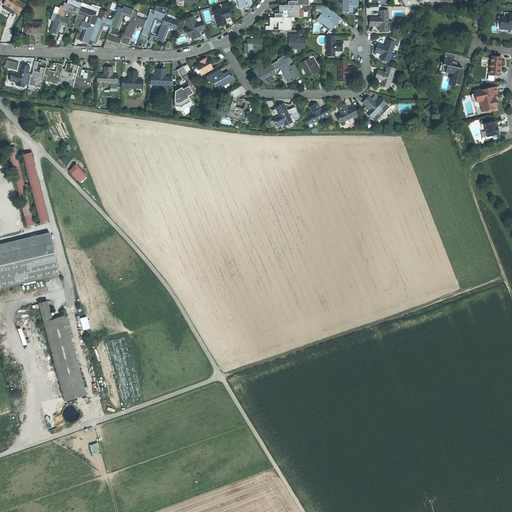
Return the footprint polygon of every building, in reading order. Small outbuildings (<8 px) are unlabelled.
[(25,4),(18,0),(7,0),(5,5),(11,9),(18,14),(25,4)] [(342,0),(343,12),(347,12),(347,14),(348,14),(350,14),(352,14),(352,8),(354,8),(354,7),(358,7),(358,1),(352,1),(352,0),(342,0)] [(82,2),(81,5),(97,11),(99,12),(100,9),(82,2)] [(53,13),(64,17),(66,11),(74,14),(77,15),(78,12),(80,8),(69,4),(66,3),(65,7),(60,5),(59,8),(55,6),(53,13)] [(91,24),(94,25),(97,17),(98,16),(95,15),(97,11),(81,5),(80,8),(78,12),(82,13),(90,16),(88,22),(91,24)] [(318,11),(321,13),(323,12),(326,7),(325,5),(315,6),(315,11),(318,11)] [(113,20),(111,26),(118,28),(123,14),(131,17),(132,13),(134,9),(123,6),(122,8),(118,6),(116,11),(113,20)] [(288,6),(279,6),(279,8),(279,11),(282,11),(288,11),(288,18),(291,18),(300,18),(300,17),(303,17),(303,11),(300,11),(300,6),(288,6)] [(144,27),(141,33),(145,35),(148,36),(155,18),(163,21),(164,19),(164,17),(167,8),(157,7),(155,10),(151,9),(146,20),(144,27)] [(232,16),(230,8),(224,9),(222,10),(221,7),(214,10),(219,26),(223,25),(225,24),(224,22),(225,21),(224,18),(232,16)] [(337,15),(328,8),(324,13),(323,12),(321,13),(317,19),(332,30),(334,27),(335,28),(336,28),(336,27),(336,26),(337,25),(338,23),(333,20),(337,15)] [(98,16),(97,17),(102,19),(103,16),(106,18),(108,15),(104,13),(105,11),(100,9),(99,12),(98,16)] [(379,32),(387,32),(387,21),(387,10),(380,10),(380,18),(372,18),(372,26),(376,26),(379,26),(379,32)] [(64,17),(53,13),(50,19),(54,21),(50,32),(53,33),(57,35),(61,23),(67,25),(69,19),(64,17)] [(500,23),(500,29),(511,30),(511,13),(509,14),(509,18),(502,18),(501,23),(500,23)] [(333,20),(338,23),(342,18),(337,15),(333,20)] [(94,27),(89,39),(93,40),(96,41),(103,24),(110,27),(111,26),(113,20),(106,18),(103,16),(102,19),(97,17),(94,25),(94,27)] [(131,17),(124,36),(130,38),(136,23),(144,27),(146,20),(137,16),(136,18),(131,17)] [(80,19),(76,18),(73,25),(77,26),(79,27),(82,20),(80,19)] [(157,36),(156,40),(159,42),(162,43),(169,26),(176,29),(179,22),(169,18),(168,21),(164,19),(163,21),(157,36)] [(278,30),(291,30),(291,18),(288,18),(283,18),(275,18),(270,18),(270,20),(270,23),(273,23),(278,23),(278,30)] [(82,20),(79,27),(85,29),(81,40),(85,41),(88,42),(89,39),(94,27),(90,25),(91,24),(88,22),(82,20)] [(205,28),(203,21),(195,24),(195,21),(187,23),(192,39),(196,38),(199,38),(198,35),(199,34),(198,31),(205,28)] [(43,23),(25,22),(25,28),(27,28),(26,33),(33,34),(43,34),(43,23)] [(111,41),(119,44),(120,42),(122,37),(108,32),(106,39),(111,41)] [(122,37),(120,42),(124,44),(128,45),(130,38),(124,36),(122,35),(122,37)] [(304,48),(305,39),(299,39),(299,35),(294,35),(294,39),(288,39),(288,43),(288,44),(289,44),(289,48),(304,48)] [(334,36),(326,36),(326,58),(333,58),(333,55),(334,55),(334,51),(342,51),(342,47),(342,43),(334,43),(334,36)] [(389,36),(388,40),(394,42),(394,44),(396,45),(398,40),(389,36)] [(381,60),(387,62),(394,44),(394,42),(388,40),(387,39),(384,46),(377,44),(375,48),(374,51),(382,54),(381,57),(382,57),(381,60)] [(263,40),(248,40),(248,43),(246,43),(246,45),(247,45),(247,49),(252,49),(252,53),(257,53),(257,49),(262,49),(263,40)] [(246,45),(246,43),(244,43),(244,49),(244,53),(252,53),(252,49),(247,49),(247,45),(246,45)] [(455,60),(455,55),(445,53),(444,60),(443,60),(442,60),(441,61),(441,62),(441,63),(441,64),(442,65),(443,65),(445,65),(444,68),(446,68),(445,72),(454,74),(453,78),(452,84),(455,84),(459,85),(462,72),(458,71),(459,68),(456,68),(456,63),(454,62),(455,60)] [(281,67),(282,68),(287,65),(286,65),(292,62),(285,56),(278,61),(279,62),(277,63),(280,68),(281,67)] [(500,66),(500,58),(491,57),(491,62),(489,63),(489,68),(490,70),(491,70),(491,75),(495,75),(499,76),(500,66)] [(199,72),(201,75),(213,69),(210,63),(207,58),(203,60),(204,62),(196,66),(197,68),(199,72)] [(16,70),(19,63),(7,59),(4,67),(16,70)] [(301,63),(308,77),(310,76),(311,75),(312,76),(313,75),(316,73),(314,68),(317,66),(314,62),(311,64),(308,59),(301,63)] [(346,61),(338,61),(339,82),(345,82),(345,80),(346,80),(346,76),(354,76),(354,73),(354,69),(346,69),(346,61)] [(50,68),(46,67),(45,68),(44,74),(47,75),(46,82),(57,85),(58,82),(62,68),(62,65),(59,64),(58,63),(57,67),(55,72),(49,70),(50,68)] [(277,63),(271,66),(271,67),(274,71),(280,68),(277,63)] [(17,82),(16,85),(24,87),(24,84),(27,73),(29,66),(25,65),(21,64),(19,74),(17,82)] [(62,68),(58,82),(73,86),(78,66),(76,65),(73,64),(72,67),(71,73),(64,71),(65,69),(62,68)] [(260,68),(262,71),(265,70),(262,64),(251,70),(253,74),(254,74),(253,72),(260,68)] [(280,69),(287,82),(291,80),(292,82),(293,81),(293,80),(296,79),(300,77),(297,72),(294,67),(291,69),(290,67),(288,65),(287,65),(282,68),(280,69)] [(73,86),(73,88),(88,92),(93,71),(90,71),(89,70),(88,71),(86,79),(80,77),(82,70),(82,67),(78,66),(73,86)] [(387,89),(394,69),(387,66),(384,73),(377,70),(375,74),(374,78),(382,80),(381,84),(382,84),(381,87),(387,89)] [(28,85),(28,86),(40,89),(44,74),(45,68),(43,67),(40,67),(40,70),(38,75),(31,73),(31,74),(28,85)] [(104,75),(97,74),(96,82),(118,83),(118,75),(112,75),(112,67),(108,67),(104,67),(104,75)] [(194,84),(183,67),(180,69),(177,70),(182,79),(183,79),(184,80),(185,80),(188,84),(182,88),(181,86),(175,89),(174,106),(181,107),(190,102),(188,99),(198,93),(194,84)] [(274,71),(271,67),(265,70),(262,71),(257,74),(259,77),(258,77),(259,78),(259,79),(260,78),(262,81),(267,79),(269,82),(271,82),(274,80),(272,77),(275,75),(274,71)] [(150,84),(172,85),(172,77),(165,77),(165,69),(160,69),(157,68),(156,76),(153,76),(153,77),(150,77),(150,84)] [(257,74),(262,71),(260,68),(253,72),(254,74),(256,79),(259,78),(258,77),(259,77),(257,74)] [(86,79),(88,71),(87,71),(87,70),(86,70),(85,70),(82,70),(80,77),(86,79)] [(217,78),(212,81),(212,82),(216,89),(232,81),(230,77),(231,76),(231,75),(230,76),(229,74),(228,72),(223,75),(222,73),(220,70),(214,73),(217,78)] [(129,79),(122,79),(121,87),(142,88),(143,81),(140,81),(140,80),(137,80),(137,72),(133,71),(129,71),(129,79)] [(17,82),(19,74),(11,72),(9,80),(17,82)] [(214,73),(207,77),(210,83),(212,82),(212,81),(217,78),(214,73)] [(496,95),(495,87),(490,88),(487,87),(486,89),(482,90),(482,89),(473,91),(474,95),(475,100),(479,99),(479,102),(481,107),(483,106),(484,111),(490,110),(491,112),(497,110),(496,106),(498,104),(495,103),(495,101),(494,101),(493,98),(492,96),(496,95)] [(238,88),(231,92),(234,99),(236,97),(242,94),(238,88)] [(475,100),(474,95),(471,95),(472,100),(474,103),(479,102),(479,99),(475,100)] [(378,111),(385,103),(387,105),(388,103),(385,100),(384,102),(382,100),(383,100),(382,99),(382,100),(380,98),(375,103),(369,98),(366,101),(363,104),(367,107),(369,109),(367,111),(366,111),(365,113),(371,119),(378,111)] [(244,123),(251,101),(248,100),(245,100),(244,103),(243,108),(236,106),(237,103),(232,101),(227,118),(234,120),(237,121),(244,123)] [(273,119),(276,127),(283,123),(285,126),(300,119),(297,112),(294,107),(286,111),(282,103),(278,105),(275,107),(280,116),(273,119)] [(330,114),(326,107),(319,110),(316,103),(312,105),(309,107),(312,114),(310,115),(310,116),(308,118),(311,124),(330,114)] [(358,114),(354,107),(352,108),(348,110),(344,103),(340,105),(337,107),(341,114),(335,117),(339,124),(355,115),(358,114)] [(385,103),(378,111),(381,114),(389,106),(387,105),(385,103)] [(378,111),(371,119),(374,122),(375,120),(377,118),(381,114),(378,111)] [(483,124),(487,137),(495,135),(498,134),(497,130),(496,126),(495,126),(494,121),(483,124)] [(28,228),(36,225),(15,150),(14,148),(7,151),(28,228)] [(50,222),(31,154),(23,157),(41,224),(50,222)] [(86,178),(75,167),(70,172),(80,183),(86,178)] [(59,274),(49,233),(0,245),(0,283),(1,288),(59,274)] [(39,304),(65,402),(86,397),(65,317),(52,321),(47,302),(39,304)] [(80,318),(83,330),(90,328),(87,316),(80,318)] [(72,405),(71,405),(69,405),(67,405),(66,406),(64,407),(63,408),(63,410),(62,411),(62,413),(62,415),(62,416),(63,418),(64,419),(65,420),(66,421),(68,422),(69,422),(71,422),(73,422),(74,421),(76,421),(77,419),(78,418),(79,417),(79,415),(79,413),(79,412),(78,410),(78,409),(77,407),(75,406),(74,406),(72,405)]
